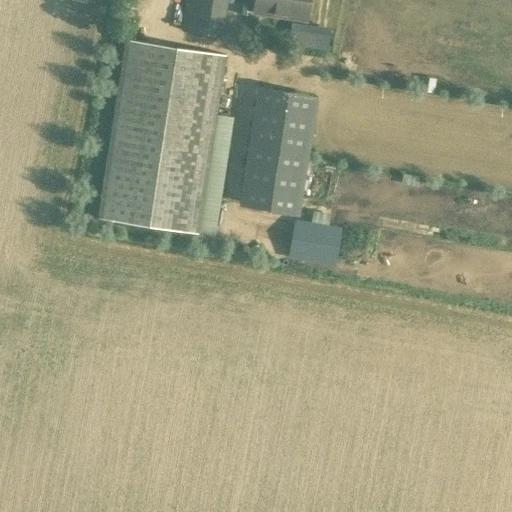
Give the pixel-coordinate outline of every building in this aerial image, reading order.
[(184,0),(180,31),(220,38),(226,0),(184,0)] [(307,21),(309,0),(256,0),(254,13),(307,21)] [(125,38),(91,216),(190,235),(224,57),(125,38)] [(257,64),(230,200),(283,211),(309,74),(257,64)] [(294,221),(293,260),(341,262),(343,223),(294,221)]
